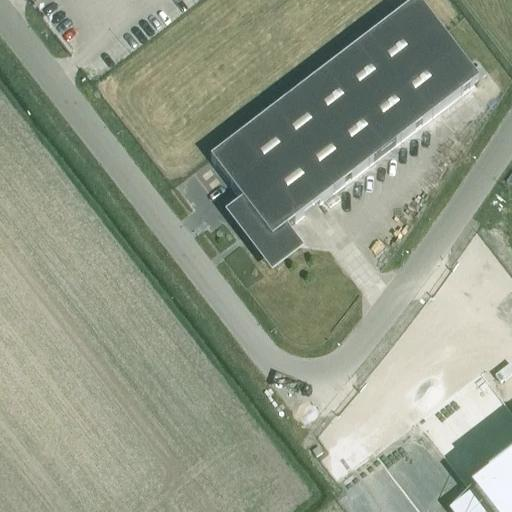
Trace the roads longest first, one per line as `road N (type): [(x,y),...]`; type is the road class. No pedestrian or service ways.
road 1 (unclassified): [(281,381),(0,23)]
road 2 (unclassified): [(281,381),(315,386),(344,363),(511,131)]
